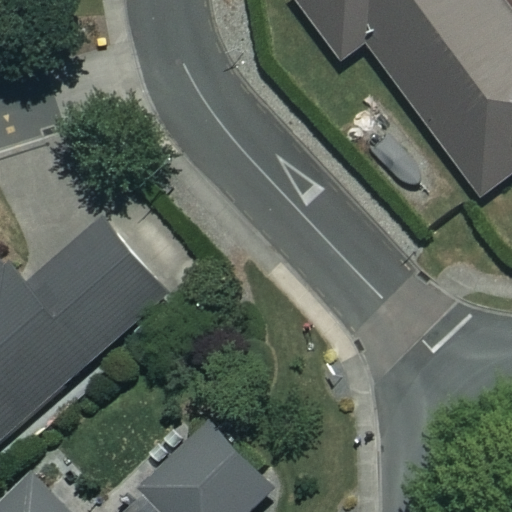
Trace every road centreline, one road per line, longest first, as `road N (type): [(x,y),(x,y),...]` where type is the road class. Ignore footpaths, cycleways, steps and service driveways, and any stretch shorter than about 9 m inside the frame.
road 1 (residential): [(180,59),(250,158),(463,382)]
road 2 (residential): [(0,115),(180,59)]
road 3 (residential): [(420,511),(419,454),(435,414),(463,382)]
